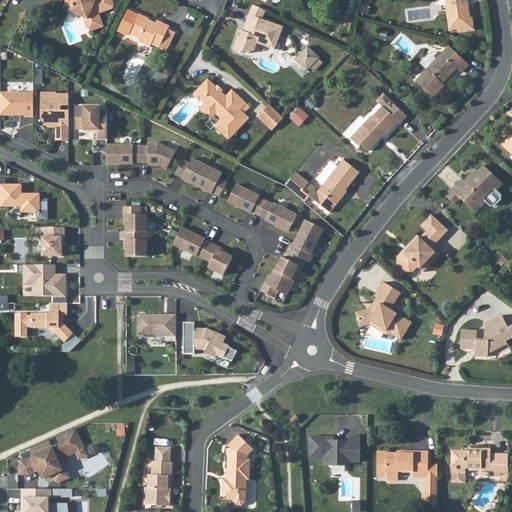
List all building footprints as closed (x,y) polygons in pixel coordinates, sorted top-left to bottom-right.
[(99,0),(68,0),(66,6),(72,9),(71,11),(89,19),(94,33),(106,28),(101,15),(117,9),(119,4),(117,0),(99,0)] [(447,0),(450,19),(451,28),(459,27),(460,30),(476,28),(474,15),(472,16),(471,4),(469,5),(468,0),(447,0)] [(255,4),(252,14),(264,18),(267,10),(255,4)] [(142,14),(132,9),(121,31),(130,35),(134,33),(142,37),(145,43),(153,47),(156,42),(171,49),(178,33),(172,30),(173,26),(165,23),(164,25),(159,23),(152,20),(153,18),(142,13),(142,14)] [(250,31),(246,30),(243,28),(236,46),(238,50),(244,52),(247,50),(252,52),(257,50),(260,42),(277,48),(285,26),(264,18),(252,14),(248,23),(252,24),(250,31)] [(450,44),(417,80),(435,96),(446,84),(443,81),(445,78),(448,78),(459,66),(463,70),(470,62),(450,44)] [(311,45),(298,59),(310,70),(323,56),(311,45)] [(153,67),(146,80),(157,85),(164,72),(153,67)] [(207,101),(209,103),(219,113),(225,118),(217,126),(232,140),(253,118),(247,113),(243,109),(250,102),(235,89),(229,95),(224,91),(223,92),(218,88),(219,86),(211,78),(198,92),(198,97),(203,102),(207,101)] [(37,93),(3,93),(3,116),(18,116),(18,114),(20,114),(22,116),(28,116),(28,118),(37,118),(37,93)] [(372,151),(383,139),(381,137),(384,133),(386,135),(387,136),(402,120),(404,122),(410,115),(386,93),(380,100),(385,105),(375,117),(374,116),(354,138),(363,146),(364,144),(372,151)] [(66,94),(38,94),(38,123),(46,129),(53,129),(53,142),(66,142),(66,111),(59,111),(59,109),(66,109),(66,94)] [(250,102),(243,109),(247,113),(253,106),(250,102)] [(219,113),(209,103),(203,109),(214,119),(219,113)] [(287,117),(273,103),(261,116),(275,130),(287,117)] [(97,108),(79,108),(79,132),(95,132),(95,141),(104,141),(105,111),(97,111),(97,108)] [(511,134),(501,144),(511,153),(511,134)] [(151,146),(143,146),(143,162),(151,162),(151,165),(163,165),(169,169),(178,151),(161,143),(151,143),(151,146)] [(110,144),(109,164),(135,164),(135,162),(143,162),(143,146),(136,146),(136,144),(110,144)] [(184,179),(199,186),(209,166),(194,158),(192,163),(185,159),(178,174),(185,178),(184,179)] [(335,211),(346,197),(346,193),(349,189),(362,171),(347,159),(320,193),(317,197),(335,211)] [(451,188),(465,201),(468,198),(479,208),(487,201),(492,206),(494,205),(501,198),(502,195),(497,190),(503,183),(483,164),(474,174),(469,174),(465,180),(462,177),(451,188)] [(225,173),(209,166),(199,186),(214,194),(215,193),(222,196),(229,182),(222,178),(225,173)] [(300,171),(289,185),(292,187),(306,199),(309,201),(317,190),(311,185),(314,182),(300,171)] [(8,179),(0,179),(0,193),(2,194),(2,207),(23,207),(23,213),(42,213),(42,194),(23,194),(24,185),(8,184),(8,179)] [(320,187),(314,182),(311,185),(317,190),(320,187)] [(262,196),(239,184),(230,201),(254,213),(254,212),(262,215),(269,201),(262,197),(262,196)] [(317,190),(309,201),(312,204),(317,197),(320,193),(317,190)] [(51,198),(43,197),(42,219),(49,219),(51,198)] [(468,198),(465,201),(477,212),(479,208),(468,198)] [(276,204),(269,201),(262,215),(269,219),(268,220),(291,232),(300,214),(276,203),(276,204)] [(143,207),(126,207),(126,216),(128,215),(128,225),(128,232),(149,232),(149,215),(143,215),(143,207)] [(405,253),(403,251),(398,257),(398,265),(406,272),(413,272),(418,267),(424,271),(440,254),(432,247),(449,230),(431,214),(421,224),(427,230),(421,237),(418,234),(408,246),(410,248),(405,253)] [(327,229),(308,220),(296,245),(294,244),(290,251),(305,259),(312,263),(316,255),(314,254),(327,229)] [(45,228),(37,227),(35,254),(43,255),(45,228)] [(67,227),(46,228),(47,237),(44,237),(44,257),(64,257),(64,245),(64,237),(67,237),(67,227)] [(208,239),(185,228),(176,245),(199,257),(200,255),(207,259),(214,244),(207,241),(208,239)] [(153,232),(149,232),(128,232),(123,232),(123,240),(127,240),(129,241),(129,250),(129,257),(149,257),(149,240),(153,240),(153,232)] [(27,257),(27,238),(16,238),(16,256),(27,257)] [(222,248),(214,244),(207,259),(214,262),(211,268),(226,275),(235,257),(229,254),(221,250),(222,248)] [(301,265),(305,259),(290,251),(287,258),(285,257),(278,271),(297,280),(304,267),(301,265)] [(54,265),(21,267),(22,286),(30,287),(30,298),(65,299),(64,276),(54,275),(54,265)] [(278,271),(277,270),(274,276),(270,285),(267,284),(263,291),(278,299),(281,291),(290,296),(297,280),(278,271)] [(373,309),(371,307),(356,311),(360,325),(368,323),(386,333),(392,332),(402,338),(412,321),(401,314),(397,321),(394,319),(398,313),(391,308),(402,292),(384,281),(376,294),(378,295),(373,303),(375,304),(373,309)] [(65,304),(46,304),(46,314),(14,314),(14,338),(28,338),(28,330),(46,330),(63,345),(72,335),(61,325),(61,317),(65,317),(65,304)] [(500,314),(492,319),(498,330),(507,326),(500,314)] [(174,316),(134,315),(135,337),(174,337),(174,316)] [(462,329),(460,348),(469,349),(469,348),(475,348),(474,354),(487,355),(488,352),(507,342),(505,339),(511,335),(511,324),(507,326),(498,330),(492,319),(485,323),(483,339),(476,339),(476,331),(462,329)] [(197,323),(186,323),(186,355),(197,355),(197,349),(205,349),(208,351),(207,353),(217,358),(218,355),(226,359),(226,358),(234,362),(239,352),(231,348),(231,347),(224,344),(228,337),(218,332),(217,333),(210,330),(202,330),(202,332),(197,332),(197,323)] [(296,419),(290,424),(295,429),(300,423),(296,419)] [(78,430),(60,437),(62,444),(54,447),(52,441),(22,453),(25,460),(22,463),(22,473),(31,473),(41,469),(45,467),(49,476),(54,474),(56,479),(62,481),(71,477),(67,468),(64,469),(60,460),(73,455),(72,452),(79,449),(82,450),(86,449),(78,430)] [(240,438),(229,450),(229,458),(230,458),(229,482),(229,490),(225,490),(225,503),(235,503),(235,504),(239,508),(245,509),(249,505),(250,483),(252,483),(253,462),(250,462),(251,459),(257,452),(240,438)] [(317,470),(327,467),(326,463),(336,460),(346,461),(346,464),(357,464),(357,455),(361,455),(361,438),(348,438),(348,442),(330,442),(317,447),(316,444),(309,447),(317,470)] [(72,452),(73,455),(78,452),(81,459),(89,456),(86,449),(82,450),(79,449),(72,452)] [(172,452),(157,451),(157,466),(154,465),(153,479),(150,479),(150,492),(147,492),(146,509),(172,510),(173,493),(170,493),(170,480),(173,481),(174,466),(172,466),(172,452)] [(471,454),(465,454),(452,454),(452,485),(466,485),(466,473),(491,473),(491,478),(501,478),(501,483),(508,483),(508,457),(491,456),(491,451),(471,451),(471,454)] [(388,454),(377,454),(377,480),(388,480),(388,482),(390,484),(397,484),(399,482),(399,474),(414,474),(414,480),(425,480),(425,508),(431,508),(431,511),(438,511),(438,469),(429,469),(429,466),(428,453),(414,453),(414,456),(398,456),(388,456),(388,454)] [(55,489),(27,489),(26,511),(52,511),(53,499),(55,499),(55,489)]
